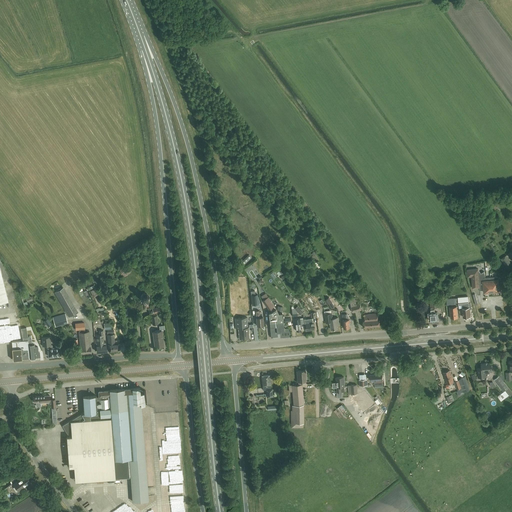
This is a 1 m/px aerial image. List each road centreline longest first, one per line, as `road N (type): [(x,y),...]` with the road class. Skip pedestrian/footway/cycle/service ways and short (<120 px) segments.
road 1 (primary): [(219,511),(184,194),(140,37)]
road 2 (primary): [(222,348),(190,153),(161,69),(140,37)]
road 3 (primary): [(140,37),(178,354)]
road 4 (unclassified): [(222,348),(511,323)]
road 5 (unclassified): [(234,372),(511,347)]
road 6 (secondary): [(256,358),(511,335)]
road 7 (tertiary): [(10,381),(179,366)]
road 8 (unclassified): [(9,368),(178,354)]
road 9 (unclassified): [(12,400),(48,387),(177,376)]
road 10 (primary): [(185,365),(203,511)]
road 11 (primary): [(246,511),(234,372)]
road 12 (unclassified): [(72,511),(23,441),(12,400)]
